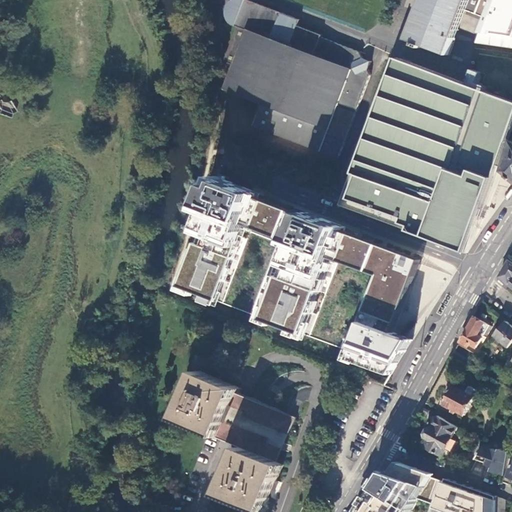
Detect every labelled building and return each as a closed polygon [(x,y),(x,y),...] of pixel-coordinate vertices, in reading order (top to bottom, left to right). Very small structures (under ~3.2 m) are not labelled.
[(263,103),(254,126),(338,159),(370,75),(368,70),(371,62),(363,59),(360,53),(321,38),(322,35),(297,26),(296,30),(288,27),(292,18),(245,1),(241,0),(238,1),(235,2),(232,4),(230,6),(228,10),(228,13),(228,16),(229,19),(231,22),(233,25),(238,27),(225,62),(235,65),(226,89),(263,103)] [(471,0),(424,0),(408,41),(416,45),(415,47),(423,50),(424,48),(448,58),(471,0)] [(472,0),(468,10),(480,15),(485,0),(472,0)] [(511,0),(495,0),(479,43),(511,47),(511,0)] [(299,21),(292,18),(288,27),(296,30),(297,26),(299,21)] [(390,75),(338,200),(464,250),(497,166),(506,144),(511,128),(511,103),(481,91),(466,86),(396,59),(390,75)] [(487,77),(473,71),(466,86),(481,91),(487,77)] [(0,99),(0,107),(1,108),(0,112),(0,114),(12,117),(13,113),(18,111),(11,99),(6,101),(4,101),(1,99),(0,99)] [(511,142),(510,147),(503,169),(502,173),(511,181),(511,142)] [(503,169),(510,147),(506,144),(497,166),(503,169)] [(340,351),(348,354),(347,358),(392,376),(413,341),(394,334),(423,261),(345,231),(346,229),(307,214),(306,216),(266,201),(267,198),(218,180),(213,192),(215,193),(210,209),(212,209),(204,230),(211,232),(205,247),(198,245),(181,290),(222,305),(251,232),(277,242),(249,316),(308,338),(338,259),(371,272),(340,351)] [(511,261),(510,260),(500,277),(511,287),(511,261)] [(479,318),(477,317),(462,343),(469,347),(471,344),(477,348),(490,325),(479,318)] [(511,325),(507,322),(495,336),(509,348),(511,344),(511,325)] [(460,346),(457,351),(472,359),(475,353),(460,346)] [(457,351),(454,357),(468,365),(472,359),(457,351)] [(480,371),(486,374),(491,369),(485,366),(480,371)] [(221,492),(262,511),(284,462),(277,459),(298,415),(241,389),(242,385),(202,368),(180,415),(243,444),(221,492)] [(475,398),(454,386),(444,404),(465,416),(475,398)] [(459,428),(439,416),(426,438),(429,440),(426,446),(443,457),(448,448),(453,439),(459,428)] [(458,442),(453,439),(448,448),(453,451),(458,442)] [(504,476),(509,453),(501,450),(500,452),(484,446),(476,460),(487,465),(487,466),(494,468),(493,472),(504,476)] [(408,511),(418,498),(429,503),(437,506),(434,511),(497,511),(499,498),(447,480),(432,474),(394,462),(357,511),(408,511)] [(499,498),(497,511),(505,511),(506,501),(499,498)]
